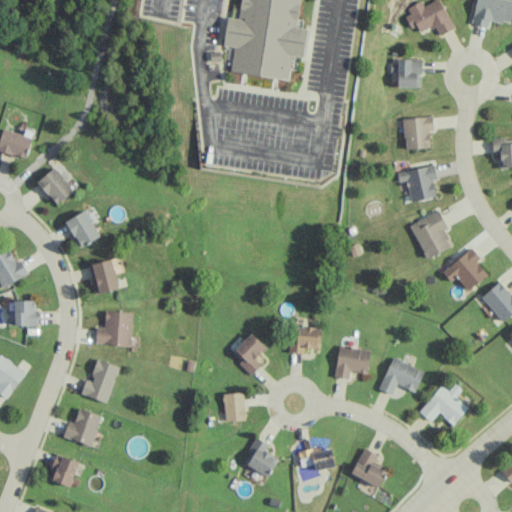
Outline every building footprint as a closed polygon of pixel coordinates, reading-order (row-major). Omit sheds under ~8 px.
[(288,78),(291,55),(303,57),(306,28),(297,27),(299,0),(240,0),(238,18),(226,17),(223,45),(233,46),(230,72),(288,78)] [(433,0),(423,5),(420,1),(404,9),(417,33),(434,25),(440,35),(454,28),(439,0),(433,0)] [(489,27),(490,20),(510,23),(511,14),(511,0),(476,0),(472,23),(489,27)] [(420,87),(420,59),(397,59),(397,87),(420,87)] [(429,148),(428,130),(433,130),(432,116),(403,118),(404,149),(429,148)] [(31,135),(3,126),(0,135),(0,150),(25,158),(31,135)] [(499,168),(511,167),(511,137),(491,139),(492,153),(499,153),(499,168)] [(435,196),(432,180),(437,179),(433,164),(396,173),(398,182),(406,180),(411,202),(435,196)] [(73,190),(53,167),(36,181),(56,205),(73,190)] [(65,221),(80,247),(100,236),(85,210),(65,221)] [(447,228),(439,210),(409,224),(425,259),(450,247),(443,230),(447,228)] [(450,281),(456,276),(468,290),(487,274),(476,262),(480,258),(470,247),(442,272),(450,281)] [(28,275),(21,259),(14,262),(8,249),(0,252),(0,285),(1,287),(28,275)] [(118,288),(111,259),(88,265),(95,294),(118,288)] [(482,295),(500,322),(511,313),(511,296),(502,281),(482,295)] [(14,300),(14,325),(37,325),(36,300),(14,300)] [(95,344),(131,345),(132,312),(105,311),(104,327),(95,327),(95,344)] [(303,348),(320,349),(321,327),(297,327),(296,337),(289,337),(289,353),(303,353),(303,348)] [(255,358),(266,346),(251,332),(230,354),(252,374),(261,364),(255,358)] [(366,373),(370,350),(338,345),(334,376),(348,379),(349,371),(366,373)] [(0,393),(4,397),(25,374),(2,353),(0,354),(0,393)] [(423,370),(392,357),(378,388),(391,394),(396,384),(414,392),(423,370)] [(119,366),(97,359),(90,380),(85,379),(80,393),(106,402),(119,366)] [(468,408),(455,397),(462,390),(454,383),(448,390),(441,385),(418,411),(430,421),(438,412),(452,425),(468,408)] [(224,421),(244,420),(243,392),(223,393),(224,421)] [(63,437),(90,446),(101,415),(78,407),(73,423),(68,421),(63,437)] [(242,461),(267,477),(278,458),(266,450),(269,445),(256,437),(242,461)] [(300,466),(314,464),(315,470),(334,468),(332,448),(298,452),(300,466)] [(386,471),(373,465),(378,454),(363,448),(351,474),(379,487),(386,471)] [(69,487),(78,462),(57,454),(48,479),(69,487)] [(511,483),(511,482),(511,462),(502,472),(511,483)]
